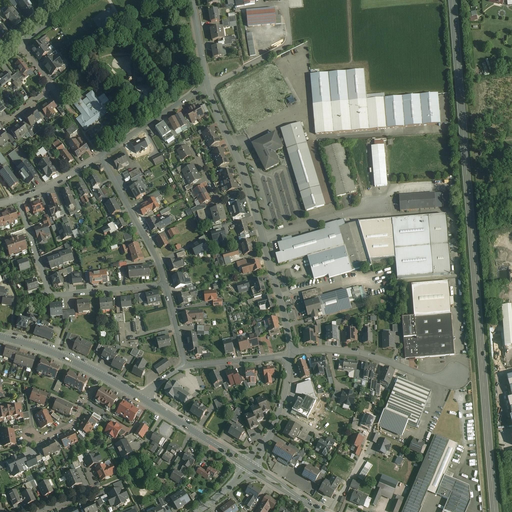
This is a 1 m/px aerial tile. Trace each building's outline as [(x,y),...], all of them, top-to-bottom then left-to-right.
[(34,13),(24,0),(16,0),(19,4),(18,5),(28,18),(34,13)] [(4,15),(2,16),(5,19),(6,21),(8,20),(12,26),(20,20),(11,9),(9,11),(5,14),(4,15)] [(217,10),(209,12),(211,23),(219,21),(217,10)] [(274,10),(246,12),(248,27),(275,25),(274,10)] [(8,33),(2,25),(0,26),(0,36),(2,38),(8,33)] [(222,28),(210,30),(212,42),(224,40),(222,28)] [(250,56),(255,55),(252,35),(247,36),(250,56)] [(39,43),(31,50),(35,55),(46,47),(42,42),(42,41),(39,43)] [(221,46),(212,48),(214,58),(220,57),(223,56),(221,46)] [(46,47),(35,55),(39,60),(46,55),(50,52),(46,47)] [(53,49),(50,52),(46,55),(48,57),(55,52),(56,52),(53,49)] [(50,60),(43,65),(47,70),(59,61),(56,56),(55,56),(50,60)] [(28,70),(20,61),(15,65),(25,78),(32,73),(29,69),(28,70)] [(59,61),(47,70),(51,76),(58,70),(63,66),(59,61)] [(63,66),(58,70),(60,73),(67,67),(65,64),(63,66)] [(364,71),(310,75),(313,105),(349,102),(348,98),(366,96),(364,71)] [(5,73),(0,76),(0,84),(1,87),(11,79),(8,75),(7,76),(5,73)] [(22,85),(18,79),(16,80),(15,81),(12,83),(17,89),(22,85)] [(92,92),(86,97),(87,98),(82,102),(80,100),(74,105),(82,116),(76,120),(84,131),(113,108),(109,102),(103,107),(92,92)] [(349,102),(313,105),(315,135),(440,124),(437,94),(384,99),(349,102)] [(49,103),(41,109),(46,115),(48,118),(52,116),(49,113),(56,107),(51,101),(48,102),(49,103)] [(199,108),(198,106),(194,107),(191,108),(197,119),(203,116),(202,114),(199,108)] [(197,119),(191,108),(189,110),(186,112),(191,121),(192,123),(197,119)] [(37,114),(33,109),(28,113),(36,122),(40,119),(41,119),(37,114)] [(36,122),(28,113),(23,117),(27,122),(30,126),(31,126),(36,122)] [(184,122),(180,115),(177,117),(175,119),(180,129),(186,126),(184,122)] [(175,119),(172,120),(172,119),(169,121),(173,129),(175,132),(180,129),(175,119)] [(173,137),(163,123),(156,128),(165,142),(166,141),(173,137)] [(300,123),(280,129),(283,139),(284,141),(305,212),(325,206),(322,195),(306,143),(300,123)] [(20,124),(11,131),(17,140),(27,133),(25,130),(20,124)] [(73,125),(66,131),(70,136),(77,130),(73,125)] [(30,131),(28,127),(25,130),(27,133),(31,138),(34,136),(30,131)] [(204,133),(202,134),(206,141),(214,136),(213,133),(214,132),(212,128),(210,130),(204,133)] [(173,129),(169,131),(174,138),(177,136),(175,132),(173,129)] [(14,140),(8,133),(5,135),(11,143),(14,140)] [(275,133),(252,145),(265,171),(279,164),(273,153),(282,148),(280,143),(284,141),(283,139),(279,141),(275,133)] [(214,136),(206,141),(209,147),(211,146),(217,143),(219,142),(217,138),(216,139),(214,136)] [(173,137),(166,141),(169,146),(177,142),(173,137)] [(79,146),(78,147),(73,141),(69,145),(73,151),(78,157),(88,150),(80,138),(76,141),(79,146)] [(188,139),(183,142),(185,147),(186,147),(187,148),(192,145),(188,139)] [(148,148),(143,140),(136,144),(135,143),(132,145),(137,154),(140,152),(141,153),(145,151),(144,150),(148,148)] [(328,193),(312,141),(306,143),(322,195),(328,193)] [(61,143),(55,148),(58,152),(64,148),(61,143)] [(342,144),(322,149),(336,197),(356,192),(342,144)] [(375,147),(371,147),(374,187),(387,186),(383,146),(375,147)] [(185,147),(177,151),(180,156),(181,156),(183,160),(191,156),(187,148),(186,147),(185,147)] [(43,148),(38,152),(42,157),(47,153),(43,148)] [(214,153),(212,154),(215,160),(224,157),(223,154),(225,153),(223,149),(214,153)] [(73,161),(66,151),(60,155),(67,165),(73,161)] [(13,152),(8,156),(17,168),(23,164),(13,152)] [(161,154),(152,159),(154,164),(163,159),(161,154)] [(123,155),(112,160),(118,170),(122,168),(121,165),(127,162),(123,155)] [(224,157),(215,160),(218,167),(219,167),(227,164),(229,163),(227,159),(225,160),(224,157)] [(50,163),(47,159),(39,165),(41,168),(46,175),(46,176),(46,175),(49,178),(57,172),(50,163)] [(26,163),(17,169),(28,184),(34,180),(33,178),(36,175),(26,163)] [(184,165),(176,169),(178,174),(182,172),(186,169),(184,165)] [(186,169),(182,172),(183,174),(184,175),(186,178),(185,178),(196,172),(193,166),(186,169)] [(17,184),(6,168),(0,172),(0,175),(10,189),(17,184)] [(138,169),(129,174),(132,179),(138,176),(141,174),(138,169)] [(223,173),(221,174),(223,181),(232,178),(231,176),(233,175),(232,171),(230,171),(223,173)] [(196,172),(185,178),(189,185),(192,184),(200,179),(196,172)] [(95,176),(89,180),(93,188),(100,184),(95,176)] [(232,178),(223,181),(225,188),(226,188),(235,185),(236,185),(235,181),(233,181),(232,178)] [(82,184),(76,187),(80,194),(78,195),(80,199),(88,194),(82,184)] [(134,186),(130,189),(136,200),(145,195),(143,190),(139,184),(140,184),(139,184),(134,186)] [(202,186),(193,191),(195,194),(196,197),(200,195),(205,192),(202,186)] [(69,190),(61,193),(65,202),(72,199),(69,190)] [(103,196),(100,190),(95,192),(98,199),(103,196)] [(158,192),(149,197),(150,201),(154,199),(154,200),(160,197),(158,192)] [(205,192),(196,197),(200,205),(201,205),(204,203),(210,200),(205,192)] [(434,194),(399,197),(400,211),(435,209),(434,194)] [(55,195),(47,198),(51,207),(57,204),(58,204),(55,195)] [(72,199),(65,202),(69,214),(73,212),(74,213),(82,210),(79,205),(77,201),(77,200),(73,201),(72,199)] [(154,200),(154,199),(150,201),(148,202),(152,210),(153,211),(159,208),(154,200)] [(114,200),(105,205),(111,215),(120,211),(114,200)] [(41,201),(30,205),(32,210),(33,213),(43,210),(41,201)] [(148,202),(141,206),(142,207),(139,209),(143,216),(152,210),(148,202)] [(241,203),(231,206),(232,209),(235,217),(245,214),(243,209),(241,203)] [(57,204),(51,207),(48,208),(52,216),(60,213),(61,213),(59,208),(57,204)] [(222,207),(211,210),(215,224),(225,221),(222,207)] [(6,212),(0,214),(0,228),(1,229),(0,227),(6,226),(6,227),(9,226),(8,225),(14,223),(14,224),(17,223),(17,222),(13,210),(9,212),(9,210),(6,211),(6,212)] [(199,211),(196,212),(199,221),(205,219),(202,210),(199,211)] [(167,216),(157,222),(158,226),(159,228),(158,228),(160,230),(171,223),(167,216)] [(446,216),(428,217),(433,276),(451,275),(446,216)] [(428,217),(392,220),(392,227),(393,233),(397,279),(433,276),(428,217)] [(48,219),(43,221),(44,226),(46,225),(47,227),(51,226),(48,219)] [(122,219),(115,223),(119,230),(126,227),(122,219)] [(154,219),(147,223),(151,232),(158,228),(159,228),(158,226),(157,222),(156,221),(155,221),(154,219)] [(379,219),(359,225),(359,227),(360,227),(370,260),(390,254),(384,234),(382,228),(379,219)] [(343,220),(337,222),(337,221),(323,225),(325,230),(292,239),(291,237),(281,240),(282,242),(277,244),(280,253),(275,254),(278,264),(283,263),(307,256),(314,279),(328,275),(329,278),(371,266),(359,227),(359,225),(358,222),(345,226),(343,220)] [(245,222),(237,224),(240,235),(244,234),(244,236),(249,235),(248,232),(245,222)] [(113,224),(101,230),(104,235),(109,233),(110,236),(117,232),(116,231),(119,230),(115,223),(113,224)] [(44,226),(35,229),(39,242),(45,240),(43,236),(50,234),(47,227),(46,225),(44,226)] [(67,227),(58,230),(62,241),(71,237),(70,236),(67,228),(67,227)] [(175,228),(168,232),(171,239),(179,235),(175,228)] [(224,229),(211,233),(213,241),(219,240),(220,244),(227,242),(225,238),(226,238),(224,229)] [(132,232),(123,235),(125,242),(134,239),(132,232)] [(163,236),(156,240),(161,249),(168,245),(163,236)] [(14,240),(12,241),(12,240),(10,240),(10,242),(5,243),(9,256),(26,251),(22,238),(17,239),(15,239),(14,239),(14,240)] [(251,241),(240,244),(244,255),(254,252),(251,241)] [(200,243),(191,248),(196,256),(205,251),(202,246),(200,243)] [(138,244),(126,248),(127,253),(131,251),(133,258),(141,255),(138,244)] [(70,251),(59,255),(59,256),(62,264),(62,263),(69,261),(69,263),(74,261),(70,251)] [(222,255),(216,256),(216,257),(216,258),(219,268),(225,266),(224,259),(222,255)] [(59,256),(48,260),(47,259),(44,260),(45,263),(49,262),(51,269),(63,266),(62,264),(59,256)] [(181,259),(175,261),(177,269),(183,267),(182,263),(182,262),(181,259)] [(17,263),(18,268),(20,272),(29,269),(26,260),(17,263)] [(175,260),(167,263),(170,272),(178,269),(175,261),(175,260)] [(258,261),(250,264),(253,271),(253,272),(261,269),(258,261)] [(247,265),(241,266),(243,274),(244,274),(244,273),(247,272),(248,273),(253,271),(250,264),(247,265)] [(149,267),(128,269),(129,279),(150,277),(149,267)] [(59,275),(51,277),(51,278),(54,286),(58,285),(58,286),(63,285),(59,275),(62,274),(61,271),(58,272),(59,275)] [(6,273),(0,276),(2,281),(9,279),(6,273)] [(72,274),(73,285),(82,284),(81,273),(72,274)] [(100,274),(90,275),(91,284),(92,284),(98,283),(101,283),(100,274)] [(182,274),(173,277),(175,284),(173,284),(175,289),(190,284),(189,279),(184,281),(182,274)] [(35,280),(25,283),(27,291),(37,288),(35,280)] [(262,280),(253,282),(255,288),(256,294),(261,292),(265,291),(262,280)] [(248,282),(236,286),(238,292),(250,289),(248,282)] [(448,282),(411,285),(414,317),(451,314),(448,282)] [(255,288),(251,289),(253,297),(262,294),(261,292),(256,294),(255,288)] [(323,320),(322,317),(351,309),(348,299),(351,299),(348,289),(322,296),(321,291),(320,289),(319,289),(318,289),(314,290),(302,293),(308,316),(312,315),(314,322),(323,320)] [(146,295),(147,302),(148,306),(153,305),(153,303),(159,302),(160,303),(157,292),(146,295)] [(216,292),(205,293),(205,302),(213,301),(216,301),(216,292)] [(146,294),(138,295),(139,302),(139,303),(147,302),(146,295),(146,294)] [(185,294),(177,296),(179,306),(188,303),(186,298),(185,294)] [(3,297),(2,297),(2,302),(1,305),(11,306),(11,302),(13,303),(13,299),(3,297)] [(262,297),(252,300),(253,303),(258,302),(259,308),(265,306),(263,300),(262,297)] [(127,299),(121,299),(122,308),(131,307),(130,298),(127,298),(127,299)] [(263,300),(265,306),(266,310),(274,307),(271,298),(263,300)] [(108,300),(100,301),(101,312),(105,311),(105,309),(112,308),(112,311),(113,311),(112,300),(111,300),(108,300)] [(89,302),(77,303),(78,314),(83,314),(83,312),(89,311),(89,302)] [(61,305),(49,306),(50,318),(62,317),(62,312),(61,305)] [(511,321),(511,305),(501,306),(504,346),(511,345),(511,321)] [(202,311),(192,312),(190,313),(191,319),(195,319),(195,321),(203,320),(202,311)] [(190,312),(182,314),(184,325),(192,323),(191,319),(190,313),(190,312)] [(451,314),(414,317),(416,337),(452,334),(451,314)] [(277,317),(267,320),(270,331),(279,329),(277,323),(278,322),(277,317)] [(414,317),(402,318),(403,338),(416,337),(414,317)] [(25,320),(18,318),(15,328),(16,328),(16,330),(19,331),(20,329),(25,331),(28,322),(25,320)] [(124,323),(118,324),(120,347),(133,349),(139,350),(138,341),(126,342),(124,323)] [(352,330),(345,330),(345,333),(345,342),(347,341),(356,341),(356,334),(357,333),(356,330),(355,325),(351,325),(352,330)] [(52,334),(40,329),(40,328),(37,327),(37,328),(36,327),(33,336),(49,343),(52,334)] [(312,332),(303,332),(304,343),(316,343),(315,338),(315,337),(315,336),(315,334),(318,334),(317,328),(312,329),(312,332)] [(337,328),(326,328),(327,342),(337,341),(337,328)] [(279,329),(270,331),(268,332),(270,337),(280,334),(279,329)] [(196,334),(191,335),(191,334),(186,335),(186,340),(187,340),(188,346),(197,344),(196,334)] [(365,335),(363,335),(363,338),(363,341),(363,344),(372,344),(372,334),(370,335),(365,335)] [(395,334),(383,335),(383,349),(395,348),(395,334)] [(416,337),(403,338),(405,359),(409,359),(409,360),(410,360),(414,360),(414,359),(414,358),(454,355),(452,334),(416,337)] [(78,337),(71,335),(69,341),(75,343),(78,337)] [(251,335),(249,336),(249,337),(246,338),(249,348),(258,346),(256,338),(255,335),(252,336),(251,335)] [(166,338),(156,340),(159,349),(171,346),(168,337),(166,338)] [(246,338),(238,340),(241,351),(246,349),(246,348),(249,348),(249,349),(249,348),(246,338)] [(83,342),(78,340),(76,344),(73,351),(86,356),(90,347),(82,343),(83,342)] [(230,341),(222,343),(225,354),(233,352),(231,345),(230,341)] [(197,344),(188,346),(189,352),(190,352),(191,353),(195,356),(202,355),(201,349),(198,348),(197,344)] [(11,349),(5,347),(4,353),(2,358),(8,360),(11,349)] [(18,351),(11,349),(8,360),(14,362),(16,354),(17,354),(18,351)] [(117,355),(106,349),(102,357),(101,358),(107,362),(112,365),(116,358),(117,355)] [(133,349),(130,355),(136,358),(140,351),(133,349)] [(17,354),(16,354),(14,362),(13,365),(19,367),(22,356),(17,354)] [(28,358),(22,356),(19,367),(25,368),(28,358)] [(34,360),(28,358),(25,368),(31,370),(34,360)] [(126,363),(116,358),(112,365),(111,367),(121,372),(126,363)] [(166,359),(154,368),(159,375),(171,366),(166,359)] [(318,359),(315,360),(315,361),(311,362),(314,371),(315,375),(320,374),(320,373),(323,372),(322,369),(325,368),(324,365),(323,359),(318,360),(318,359)] [(357,362),(344,360),(343,364),(343,369),(354,371),(356,371),(356,370),(357,362)] [(305,361),(296,364),(301,379),(309,376),(305,361)] [(45,363),(40,362),(36,374),(54,381),(59,369),(51,367),(52,366),(48,365),(45,364),(45,363)] [(376,366),(365,364),(364,370),(364,373),(374,375),(376,366)] [(140,368),(136,366),(136,365),(132,373),(132,374),(132,373),(141,378),(145,370),(144,370),(145,369),(144,369),(141,367),(141,366),(140,368)] [(273,368),(263,369),(264,377),(266,385),(270,384),(271,384),(270,376),(274,376),(273,368)] [(394,371),(384,368),(380,377),(381,377),(380,380),(380,381),(389,385),(391,380),(394,371)] [(254,369),(244,370),(244,374),(245,374),(246,378),(246,379),(248,379),(248,383),(255,383),(255,378),(254,378),(254,369)] [(238,378),(235,370),(230,372),(230,373),(235,384),(236,386),(240,384),(240,383),(238,378)] [(356,370),(356,371),(354,371),(353,379),(361,380),(361,376),(361,371),(356,370)] [(235,384),(230,373),(230,372),(230,371),(225,373),(228,380),(231,386),(235,384)] [(218,372),(209,375),(213,385),(222,381),(218,372)] [(77,377),(74,376),(74,375),(70,373),(64,385),(82,393),(87,382),(80,379),(81,378),(78,377),(77,377)] [(431,393),(398,379),(384,413),(407,422),(417,426),(431,393)] [(311,381),(299,385),(299,386),(299,385),(297,386),(295,395),(306,397),(316,402),(317,400),(312,386),(311,381)] [(62,384),(58,382),(53,392),(57,394),(62,384)] [(181,388),(172,382),(171,384),(170,383),(169,384),(164,391),(166,392),(165,394),(173,400),(174,398),(176,399),(184,404),(190,396),(182,391),(183,390),(181,388)] [(109,393),(102,389),(95,400),(111,410),(118,399),(111,395),(112,394),(109,393)] [(47,396),(33,390),(29,400),(33,402),(40,404),(43,405),(47,396)] [(342,392),(334,390),(335,392),(332,397),(341,399),(342,393),(341,393),(342,392)] [(352,393),(346,392),(346,393),(343,393),(342,393),(341,399),(340,402),(343,403),(343,405),(344,405),(349,406),(353,407),(355,396),(352,395),(352,393)] [(306,397),(303,402),(313,407),(316,402),(306,397)] [(258,407),(251,411),(253,415),(249,417),(249,415),(244,417),(250,430),(253,429),(252,428),(255,426),(256,428),(258,427),(256,422),(258,421),(258,420),(261,419),(261,420),(264,419),(262,414),(264,413),(263,412),(266,411),(267,412),(269,411),(264,398),(259,399),(260,401),(256,403),(258,407)] [(219,399),(213,402),(217,410),(223,407),(219,399)] [(73,407),(57,400),(52,409),(69,417),(73,407)] [(298,400),(292,410),(297,413),(302,402),(298,400)] [(303,402),(302,402),(297,413),(296,413),(307,419),(313,407),(303,402)] [(130,407),(124,403),(121,408),(117,414),(132,423),(136,417),(139,412),(132,408),(130,407)] [(200,406),(196,404),(194,407),(192,410),(190,413),(200,419),(202,417),(203,417),(205,414),(204,413),(206,411),(202,408),(203,408),(200,406)] [(21,406),(0,409),(0,422),(2,422),(1,422),(3,421),(4,423),(7,422),(6,421),(11,420),(11,421),(14,421),(14,420),(15,419),(16,419),(23,418),(22,413),(21,406)] [(237,408),(229,420),(236,424),(240,417),(237,408)] [(46,411),(35,416),(41,429),(47,426),(47,427),(48,427),(50,426),(50,425),(52,423),(49,417),(48,417),(46,411)] [(101,418),(94,413),(92,417),(99,421),(101,418)] [(407,422),(384,413),(379,424),(403,434),(407,422)] [(96,422),(87,416),(83,423),(92,429),(96,422)] [(353,419),(352,424),(350,429),(356,432),(356,431),(359,421),(353,419)] [(92,429),(83,423),(79,429),(80,430),(86,434),(88,435),(92,429)] [(113,424),(111,423),(105,433),(115,439),(118,435),(121,436),(124,434),(125,433),(121,430),(121,429),(113,424)] [(300,429),(290,423),(283,435),(294,440),(295,437),(299,431),(300,429)] [(148,429),(141,425),(135,434),(139,436),(142,438),(148,429)] [(244,432),(234,426),(228,434),(239,441),(244,432)] [(13,430),(0,433),(3,447),(15,444),(13,431),(13,430)] [(308,436),(299,431),(295,437),(304,442),(308,436)] [(77,442),(73,432),(66,435),(71,445),(77,442)] [(166,441),(155,433),(150,440),(153,442),(158,445),(162,448),(166,441)] [(132,434),(124,438),(125,441),(127,444),(137,439),(133,437),(132,434)] [(378,436),(373,434),(370,441),(375,443),(378,436)] [(66,435),(60,438),(64,446),(65,448),(71,445),(66,435)] [(363,439),(354,435),(351,440),(353,440),(351,445),(354,447),(352,451),(354,452),(356,448),(359,449),(359,448),(363,439)] [(446,501),(441,511),(466,511),(470,503),(469,488),(444,477),(457,445),(435,436),(402,511),(418,511),(427,493),(446,501)] [(334,442),(328,439),(328,438),(328,439),(325,443),(331,446),(330,446),(331,447),(332,447),(334,442),(335,442),(334,442)] [(389,443),(380,439),(375,451),(385,455),(386,451),(388,452),(390,447),(388,446),(389,443)] [(424,444),(413,440),(410,446),(412,447),(412,449),(412,450),(420,454),(420,453),(424,445),(424,444)] [(53,441),(46,444),(51,454),(58,451),(56,447),(53,441)] [(125,441),(116,445),(122,458),(132,453),(127,444),(125,441)] [(325,443),(321,441),(320,441),(317,448),(316,448),(317,448),(321,450),(320,453),(319,453),(320,453),(325,456),(327,453),(330,446),(331,446),(325,443)] [(158,445),(153,442),(150,448),(154,451),(158,445)] [(46,444),(39,447),(40,448),(43,454),(44,457),(51,454),(46,444)] [(179,449),(171,444),(167,451),(173,455),(174,456),(179,449)] [(300,451),(289,444),(289,445),(287,449),(295,454),(298,456),(300,451)] [(287,449),(284,447),(279,457),(290,463),(290,464),(295,454),(287,449)] [(173,455),(167,451),(165,455),(164,455),(162,459),(168,464),(171,459),(170,459),(173,455)] [(196,460),(187,453),(182,460),(185,462),(190,465),(192,466),(196,460)] [(295,454),(290,464),(290,463),(288,466),(293,468),(300,457),(298,456),(295,454)] [(22,455),(6,462),(11,473),(12,472),(14,477),(29,470),(28,469),(37,465),(37,463),(42,460),(41,459),(40,456),(34,458),(34,456),(25,460),(22,455)] [(84,455),(77,458),(80,464),(83,462),(82,460),(83,459),(85,458),(84,455)] [(94,455),(85,459),(85,460),(85,462),(86,464),(87,464),(89,467),(98,463),(97,462),(101,461),(98,455),(94,456),(94,455)] [(400,466),(403,459),(397,456),(394,463),(400,466)] [(78,460),(72,463),(75,469),(81,466),(80,464),(78,460)] [(105,466),(96,470),(101,481),(110,477),(110,476),(116,474),(111,465),(106,468),(105,466)] [(309,467),(307,467),(303,475),(302,476),(307,479),(307,478),(308,479),(314,470),(313,470),(313,468),(311,467),(309,467)] [(217,472),(209,468),(206,473),(205,472),(202,476),(207,479),(209,476),(213,478),(217,472)] [(315,470),(314,470),(308,479),(309,479),(311,481),(310,481),(314,483),(318,476),(320,473),(318,473),(318,471),(316,470),(315,470)] [(76,471),(64,476),(70,488),(81,484),(76,471)] [(179,473),(175,471),(170,479),(178,484),(183,476),(179,473)] [(323,478),(318,476),(314,483),(319,486),(323,478)] [(340,482),(333,478),(329,484),(325,481),(319,492),(331,499),(337,488),(340,482)] [(47,481),(38,485),(43,497),(52,492),(47,481)] [(358,483),(352,481),(350,487),(356,490),(358,483)] [(120,482),(113,485),(116,491),(119,489),(123,487),(120,482)] [(379,483),(370,505),(373,506),(376,505),(378,500),(379,500),(381,496),(385,486),(379,483)] [(261,493),(250,486),(249,486),(246,489),(247,490),(245,493),(251,497),(249,499),(244,505),(250,509),(256,500),(261,493)] [(395,490),(385,486),(381,496),(391,500),(395,490)] [(116,491),(109,494),(110,497),(108,498),(107,499),(108,501),(111,507),(114,505),(115,507),(118,506),(118,507),(124,504),(124,503),(126,502),(125,500),(128,498),(124,490),(121,492),(119,489),(116,491)] [(16,490),(7,494),(13,506),(21,502),(19,497),(16,490)] [(30,492),(19,497),(21,502),(24,501),(26,505),(34,501),(30,492)] [(367,497),(354,492),(350,502),(363,507),(367,497)] [(178,496),(184,506),(190,503),(183,493),(178,496)] [(178,496),(178,495),(171,500),(178,510),(184,506),(178,496)] [(277,503),(266,496),(262,504),(269,508),(272,510),(277,503)] [(164,497),(157,499),(162,508),(168,505),(167,503),(164,497)] [(397,511),(401,503),(395,500),(389,511),(397,511)] [(231,502),(220,510),(222,511),(236,511),(237,511),(231,502)] [(93,503),(83,507),(84,511),(94,511),(97,511),(93,503)]
